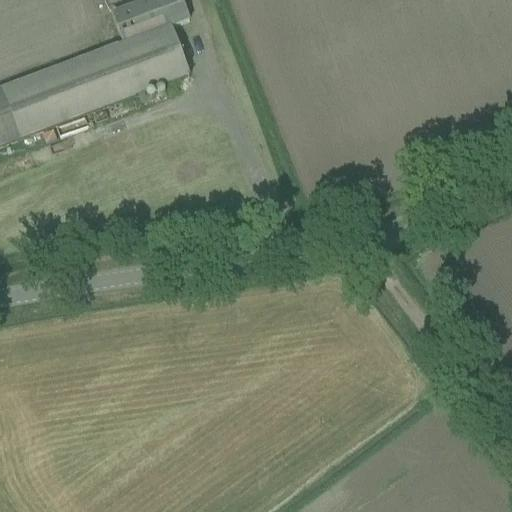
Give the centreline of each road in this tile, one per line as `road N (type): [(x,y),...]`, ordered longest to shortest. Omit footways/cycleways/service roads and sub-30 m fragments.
road 1 (unclassified): [(0,309),(316,255),(511,189)]
road 2 (track): [(511,448),(359,244)]
